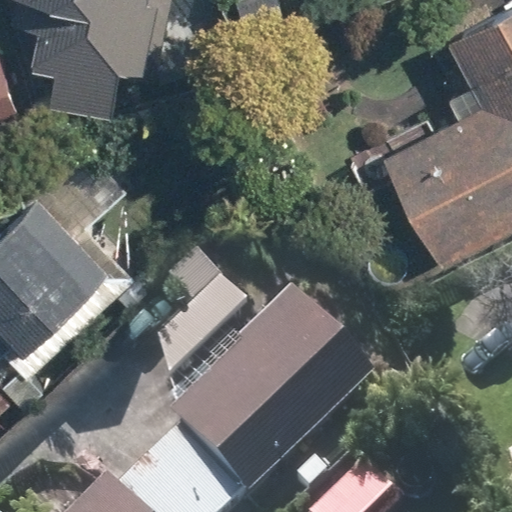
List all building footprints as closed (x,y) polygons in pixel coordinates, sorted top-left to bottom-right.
[(7,0),(3,21),(28,26),(21,67),(51,72),(45,107),(110,119),(120,62),(137,65),(149,0),(7,0)] [(440,93),(452,117),(368,161),(426,271),(511,226),(511,0),(506,0),(447,31),(471,77),(440,93)] [(0,127),(15,124),(0,72),(0,127)] [(44,388),(11,351),(101,272),(31,193),(0,221),(0,409),(11,400),(19,409),(44,388)] [(232,511),(359,391),(286,316),(81,511),(232,511)] [(359,464),(309,511),(364,511),(385,492),(359,464)]
